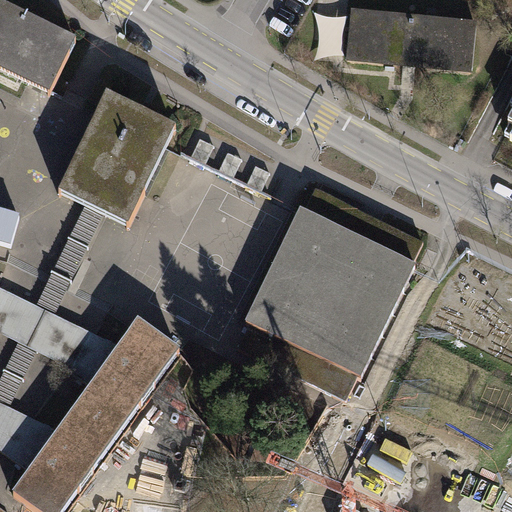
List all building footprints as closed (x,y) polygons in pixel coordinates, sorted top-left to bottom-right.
[(74,44),(0,8),(0,71),(37,89),(50,96),(74,44)] [(477,23),(351,10),(349,29),(346,63),(409,69),(472,74),(477,23)] [(175,133),(108,101),(78,163),(76,162),(60,195),(86,208),(95,212),(103,216),(130,229),(146,196),(144,196),(175,133)] [(424,246),(316,193),(305,216),(301,214),(246,327),(250,328),(244,340),(238,351),(347,404),(358,381),(361,382),(416,270),(412,268),(424,246)] [(0,384),(0,440),(4,434),(16,442),(23,431),(31,420),(9,410),(36,354),(56,363),(66,349),(77,357),(85,346),(92,335),(55,317),(103,216),(95,212),(86,208),(37,308),(0,290),(0,316),(5,318),(0,335),(19,345),(0,384)] [(20,220),(0,214),(0,245),(12,249),(20,220)] [(15,496),(14,498),(32,511),(64,511),(78,494),(79,495),(95,474),(93,473),(139,409),(141,410),(156,389),(155,388),(179,355),(139,326),(137,328),(138,328),(123,351),(92,335),(85,346),(77,357),(66,349),(56,363),(94,391),(62,435),(31,420),(23,431),(16,442),(4,434),(0,440),(0,451),(32,476),(16,497),(15,496)]
